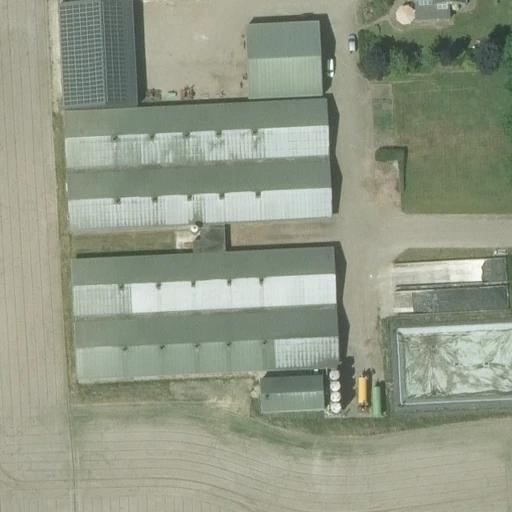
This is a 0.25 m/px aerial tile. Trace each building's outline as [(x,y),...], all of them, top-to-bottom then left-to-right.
[(412,0),(413,22),(447,22),(447,8),(464,7),(463,0),(412,0)] [(111,7),(57,9),(62,114),(135,110),(130,6),(111,7)] [(244,30),(247,102),(321,98),(317,26),(244,30)] [(63,116),(68,235),(199,228),(223,227),(327,221),(324,165),(321,165),(320,160),(324,160),(321,103),(63,116)] [(376,177),(398,176),(398,160),(375,160),(376,177)] [(70,262),(76,382),(334,370),(331,313),(327,314),(327,308),(331,308),(328,251),(225,256),(223,227),(199,228),(200,243),(191,244),(192,257),(70,262)] [(482,304),(508,303),(507,288),(482,289),(482,304)] [(321,380),(259,383),(261,415),(323,412),(321,380)]
